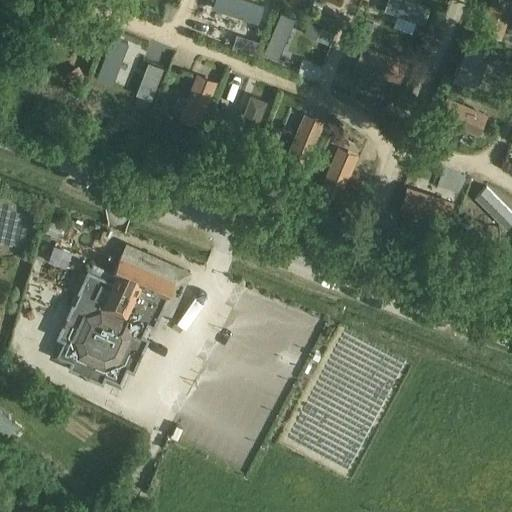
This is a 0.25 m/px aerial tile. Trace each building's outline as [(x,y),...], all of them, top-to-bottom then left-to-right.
[(39,0),(37,8),(84,28),(92,9),(70,0),(39,0)] [(213,0),(212,5),(258,19),(263,0),(213,0)] [(414,0),(385,0),(384,6),(425,19),(429,5),(414,0)] [(511,3),(511,0),(491,0),(481,31),(501,38),(511,3)] [(263,48),(279,55),(296,17),(279,10),(263,48)] [(363,43),(355,59),(397,79),(404,63),(363,43)] [(467,46),(456,75),(474,82),(486,53),(467,46)] [(149,59),(135,91),(150,97),(164,65),(149,59)] [(196,68),(182,106),(202,114),(216,75),(196,68)] [(246,80),(229,74),(211,125),(228,131),(246,80)] [(486,115),(445,98),(438,117),(479,134),(486,115)] [(280,157),(296,163),(312,122),(296,116),(280,157)] [(335,136),(319,180),(336,186),(352,142),(335,136)] [(511,196),(471,179),(443,250),(499,271),(511,241),(511,196)] [(452,202),(408,188),(401,208),(446,223),(452,202)] [(399,219),(389,215),(385,228),(395,231),(399,219)] [(66,338),(59,353),(73,359),(71,365),(102,380),(105,373),(120,380),(127,366),(133,369),(147,338),(141,335),(147,321),(154,324),(157,316),(160,309),(154,306),(160,292),(167,295),(174,279),(121,255),(113,273),(116,274),(112,282),(110,281),(89,271),(86,276),(80,290),(87,293),(80,307),(73,304),(59,335),(66,338)] [(0,435),(12,422),(0,410),(0,435)] [(116,502),(130,509),(141,489),(126,481),(116,502)]
